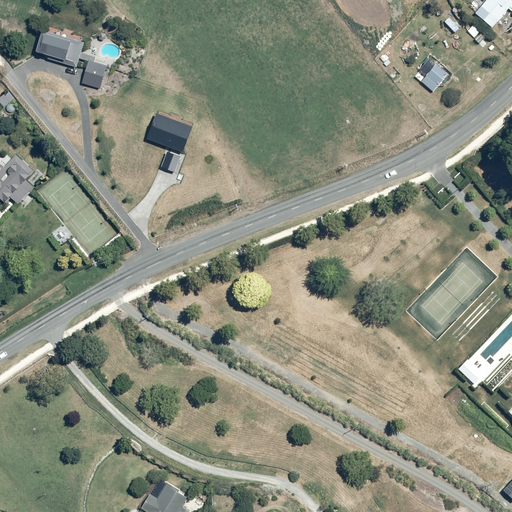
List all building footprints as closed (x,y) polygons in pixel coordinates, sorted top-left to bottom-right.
[(511,0),(487,0),(476,13),(493,28),(510,7),(511,8),(511,0)] [(460,29),(449,17),(444,21),(455,33),(460,29)] [(456,38),(446,28),(441,33),(464,54),(468,50),(462,44),(464,41),(458,36),(456,38)] [(48,58),(47,60),(77,68),(79,59),(88,62),(82,84),(100,89),(107,66),(94,62),(96,58),(81,53),(84,43),(44,31),(43,35),(41,35),(35,54),(48,58)] [(448,74),(437,64),(422,82),(433,92),(448,74)] [(156,114),(146,140),(182,154),(192,128),(156,114)] [(181,158),(167,153),(162,168),(175,173),(181,158)] [(35,172),(15,155),(0,171),(0,203),(1,202),(4,205),(10,198),(18,205),(34,188),(26,181),(35,172)] [(511,334),(487,361),(475,351),(457,370),(476,388),(483,381),(487,385),(511,359),(511,360),(511,334)] [(511,480),(503,490),(511,498),(511,480)] [(151,511),(150,511),(182,511),(192,497),(168,481),(159,496),(153,492),(143,507),(151,511)]
